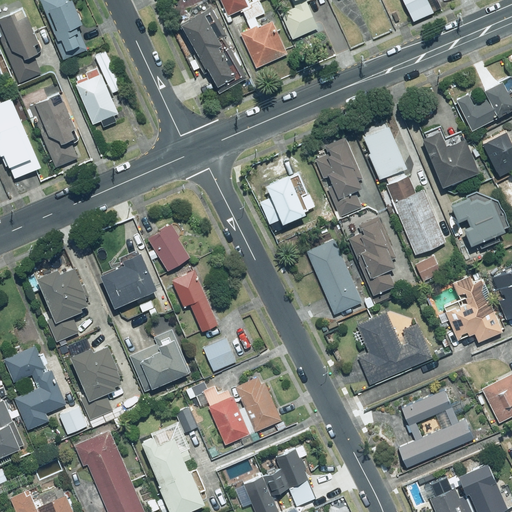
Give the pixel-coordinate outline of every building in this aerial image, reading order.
[(40,0),(57,37),(54,39),(63,59),(86,49),(76,25),(82,23),(71,0),(40,0)] [(181,23),(178,25),(219,91),(246,75),(223,39),(228,36),(209,7),(214,5),(210,0),(182,0),(172,7),(181,23)] [(220,0),(227,13),(240,7),(243,13),(236,23),(240,26),(245,18),(249,27),(241,31),(257,67),(288,53),(272,19),(259,25),(255,18),(266,13),(259,0),(220,0)] [(307,0),(289,0),(294,10),(280,16),(291,41),(318,28),(305,1),(307,0)] [(402,0),(412,21),(441,8),(437,0),(402,0)] [(24,8),(0,17),(0,39),(17,83),(41,73),(33,53),(35,53),(32,44),(37,42),(24,8)] [(104,50),(94,55),(105,77),(115,72),(104,50)] [(87,80),(75,85),(91,124),(101,121),(103,127),(116,122),(114,116),(118,114),(112,99),(116,98),(110,84),(105,85),(98,68),(85,74),(87,80)] [(455,98),(470,129),(511,108),(511,91),(511,89),(506,91),(501,80),(481,90),(484,97),(473,102),(468,92),(455,98)] [(49,96),(33,103),(48,137),(43,139),(55,167),(78,158),(69,138),(73,137),(70,130),(75,128),(63,99),(52,103),(49,96)] [(10,97),(0,101),(0,152),(5,165),(8,163),(14,177),(40,166),(10,97)] [(377,212),(386,208),(389,215),(397,212),(415,253),(445,240),(423,188),(415,191),(408,174),(405,176),(402,169),(405,167),(385,121),(361,131),(370,152),(368,153),(379,180),(375,182),(381,197),(369,202),(373,211),(376,209),(377,212)] [(511,142),(510,143),(502,129),(481,142),(500,174),(511,167),(511,142)] [(477,171),(464,138),(444,146),(437,130),(421,137),(440,185),(450,181),(452,185),(464,180),(462,177),(477,171)] [(351,166),(353,165),(341,137),(325,144),(328,153),(315,159),(323,177),(327,175),(332,185),(326,188),(338,215),(360,205),(354,190),(360,187),(351,166)] [(259,202),(269,222),(278,218),(280,222),(307,210),(300,193),(306,190),(298,174),(289,178),(287,174),(264,184),(270,196),(259,202)] [(488,197),(480,193),(466,199),(465,197),(449,204),(455,219),(464,215),(469,226),(464,228),(470,243),(502,229),(488,197)] [(382,226),(376,211),(352,222),(353,226),(347,228),(353,241),(349,242),(372,294),(394,284),(387,268),(393,265),(384,247),(387,245),(379,227),(382,226)] [(151,259),(158,255),(166,270),(189,256),(177,237),(179,236),(171,223),(147,237),(154,249),(148,253),(151,259)] [(333,237),(306,249),(333,313),(361,301),(333,237)] [(112,306),(154,288),(136,248),(117,256),(120,264),(98,273),(112,306)] [(414,263),(422,280),(441,272),(433,254),(414,263)] [(505,271),(492,276),(501,297),(496,298),(504,317),(511,313),(511,263),(503,267),(505,271)] [(82,287),(73,266),(58,272),(55,267),(34,276),(51,317),(46,319),(55,339),(78,329),(71,314),(80,310),(79,306),(87,303),(80,288),(82,287)] [(194,270),(171,279),(181,305),(189,302),(200,329),(216,323),(194,270)] [(501,330),(491,307),(494,306),(481,278),(472,282),(469,274),(454,281),(463,302),(443,310),(457,341),(474,333),(477,341),(501,330)] [(151,299),(139,304),(142,312),(149,309),(152,316),(157,314),(151,299)] [(387,312),(357,325),(368,350),(356,355),(368,384),(430,357),(415,322),(401,328),(403,334),(398,336),(387,312)] [(153,344),(129,354),(143,389),(189,370),(177,340),(172,329),(151,338),(153,344)] [(235,361),(226,337),(203,347),(212,370),(235,361)] [(43,372),(42,369),(50,365),(44,353),(39,355),(34,344),(2,359),(12,380),(28,373),(35,388),(13,398),(28,429),(48,419),(45,413),(66,403),(50,369),(43,372)] [(85,394),(80,397),(93,427),(115,418),(111,408),(112,408),(105,391),(113,388),(111,385),(120,381),(115,368),(117,367),(106,344),(92,350),(89,345),(68,355),(85,394)] [(511,370),(481,388),(500,422),(511,415),(511,370)] [(257,376),(235,386),(243,406),(238,408),(233,397),(209,407),(224,444),(240,437),(244,444),(259,438),(256,430),(273,422),(276,429),(286,425),(283,419),(281,421),(265,383),(261,384),(257,376)] [(406,466),(472,437),(464,418),(457,421),(444,389),(398,409),(405,424),(412,441),(398,447),(406,466)] [(0,453),(24,443),(16,424),(4,398),(0,400),(0,453)] [(152,434),(139,440),(164,501),(157,504),(154,495),(145,499),(150,511),(159,507),(160,511),(163,511),(168,510),(168,511),(183,511),(203,504),(198,491),(205,488),(196,466),(189,469),(181,451),(190,447),(183,431),(196,425),(188,405),(176,410),(180,419),(151,431),(152,434)] [(85,425),(77,406),(63,412),(71,431),(85,425)] [(145,511),(109,428),(73,444),(82,464),(87,462),(109,511),(145,511)] [(243,482),(255,511),(282,511),(282,510),(278,511),(277,511),(270,495),(288,487),(296,505),(314,497),(302,469),(306,468),(301,456),(305,454),(302,445),(279,454),(283,465),(243,482)] [(433,496),(429,498),(435,511),(493,511),(507,506),(485,461),(456,475),(464,493),(458,496),(447,474),(427,484),(433,496)] [(2,467),(0,467),(0,492),(9,489),(6,480),(8,479),(2,467)] [(28,489),(10,497),(15,511),(73,511),(61,485),(32,498),(28,489)]
